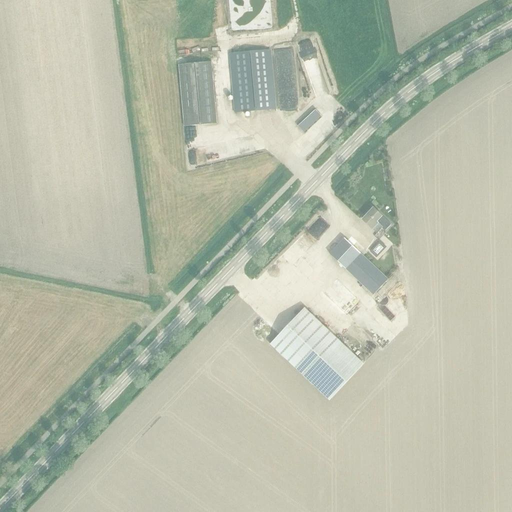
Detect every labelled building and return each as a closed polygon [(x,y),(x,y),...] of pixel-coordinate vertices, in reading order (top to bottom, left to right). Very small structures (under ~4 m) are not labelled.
[(236,114),(276,110),(271,51),(230,55),(236,114)] [(211,62),(179,65),(184,127),(216,124),(211,62)] [(304,134),(323,116),(317,109),(311,114),(305,108),(295,118),(301,124),(298,127),(304,134)] [(379,233),(384,228),(378,221),(383,216),(375,208),(364,219),(379,233)] [(375,294),(388,280),(345,239),(331,254),(375,294)] [(383,255),(388,249),(380,241),(375,247),(383,255)] [(348,314),(360,300),(338,279),(325,293),(348,314)] [(304,308),(270,344),(328,400),(363,363),(304,308)]
